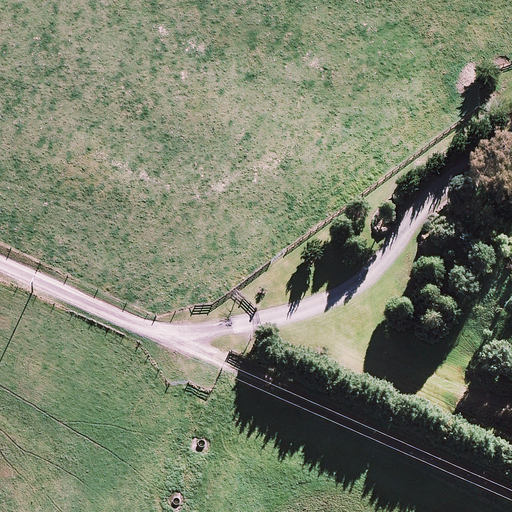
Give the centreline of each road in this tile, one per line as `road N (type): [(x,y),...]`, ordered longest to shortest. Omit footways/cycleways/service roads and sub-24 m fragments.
road 1 (track): [(226,361),(511,491)]
road 2 (unclassified): [(226,361),(0,260)]
